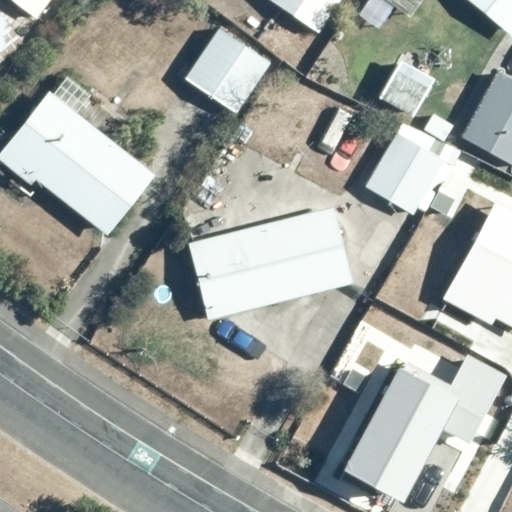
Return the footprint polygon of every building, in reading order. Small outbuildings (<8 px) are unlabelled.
[(44,0),(5,0),(31,19),(44,0)] [(333,0),(262,0),(314,32),(333,0)] [(365,21),(380,1),(401,15),(411,0),(360,0),(352,12),(365,21)] [(511,30),(511,0),(461,0),(506,37),(511,30)] [(0,59),(21,44),(0,14),(0,59)] [(264,61),(213,25),(176,78),(228,114),(264,61)] [(429,80),(395,58),(372,95),(406,116),(429,80)] [(511,162),(511,84),(490,73),(456,138),(510,166),(511,162)] [(100,234),(147,172),(69,112),(82,95),(55,74),(0,146),(0,177),(19,191),(28,179),(100,234)] [(426,115),(417,133),(397,122),(361,190),(421,221),(456,153),(440,145),(450,127),(426,115)] [(343,284),(325,208),(181,243),(189,275),(200,319),(343,284)]
